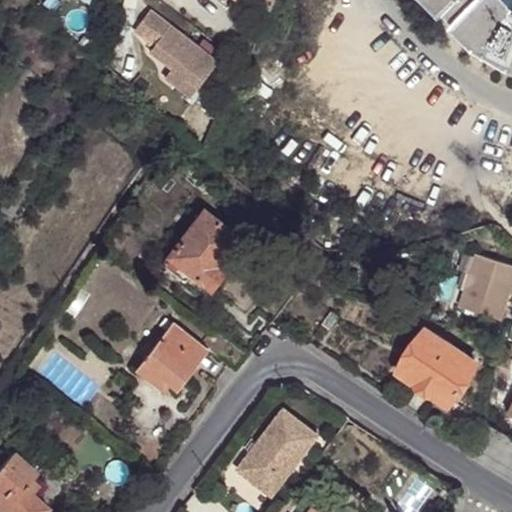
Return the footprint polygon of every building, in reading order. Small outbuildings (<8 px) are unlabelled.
[(429,0),(440,12),(444,5),(449,0),(429,0)] [(472,0),(449,0),(444,5),(455,17),(472,0)] [(511,0),(472,0),(455,17),(452,22),(473,42),(476,41),(511,61),(510,65),(511,64),(511,0)] [(152,53),(168,66),(172,61),(177,66),(174,71),(166,80),(181,91),(188,82),(201,91),(221,65),(153,11),(138,31),(157,46),(152,53)] [(172,61),(168,66),(174,71),(177,66),(172,61)] [(192,100),(201,91),(188,82),(181,91),(192,100)] [(220,262),(241,235),(205,206),(162,262),(184,280),(186,278),(207,293),(227,267),(220,262)] [(247,240),(241,235),(220,262),(227,267),(247,240)] [(504,319),(511,292),(511,263),(479,254),(462,307),(504,319)] [(209,326),(225,337),(234,324),(212,307),(202,320),(209,326)] [(231,369),(245,352),(225,337),(209,326),(198,340),(173,321),(137,367),(152,378),(157,371),(167,378),(178,386),(205,350),(231,369)] [(459,382),(465,373),(475,358),(427,326),(398,369),(456,408),(469,389),(459,382)] [(157,371),(152,378),(161,386),(167,378),(157,371)] [(475,380),(465,373),(459,382),(469,389),(475,380)] [(284,405),(237,466),(273,493),(319,431),(284,405)] [(42,511),(46,508),(31,495),(24,488),(31,480),(36,473),(11,452),(0,464),(0,510),(2,511),(42,511)] [(24,488),(31,495),(39,486),(31,480),(24,488)]
